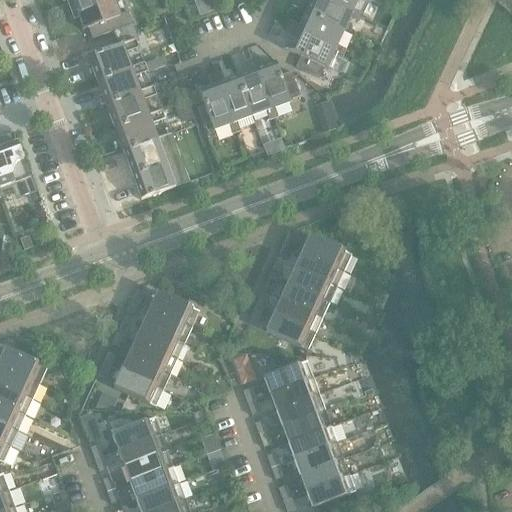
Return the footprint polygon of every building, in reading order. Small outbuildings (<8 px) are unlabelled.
[(115,32),(133,25),(128,13),(119,17),(112,0),(80,0),(68,5),(74,20),(78,19),(83,31),(99,25),(103,37),(115,32)] [(302,0),(310,3),(304,15),(344,33),(351,19),(359,23),(360,19),(319,0),(302,0)] [(319,0),(360,19),(362,15),(354,11),(359,0),(319,0)] [(289,23),(287,29),(344,55),(346,51),(338,48),(344,33),(304,15),(299,27),(289,23)] [(115,32),(120,47),(89,58),(98,83),(131,70),(131,69),(125,54),(139,50),(137,45),(140,44),(133,25),(115,32)] [(344,55),(287,29),(284,35),(293,40),(288,52),(301,58),(296,69),(319,80),(324,69),(327,70),(334,55),(342,59),(344,55)] [(258,59),(252,62),(274,121),(278,119),(275,110),(290,105),(289,102),(300,98),(291,74),(279,78),(274,65),(261,69),(258,59)] [(270,122),(274,121),(252,62),(245,64),(249,74),(236,78),(252,119),(267,113),(270,122)] [(98,83),(107,106),(140,94),(140,93),(134,78),(147,73),(144,65),(131,69),(131,70),(98,83)] [(220,73),(214,75),(236,135),(241,133),(237,124),(252,119),(236,78),(224,83),(220,73)] [(232,136),(236,135),(214,75),(208,78),(211,88),(199,92),(214,133),(229,127),(232,136)] [(140,94),(107,106),(115,130),(149,118),(148,117),(143,101),(156,96),(153,88),(140,93),(140,94)] [(157,141),(157,140),(151,125),(165,120),(162,112),(148,117),(149,118),(115,130),(124,153),(157,141)] [(0,200),(1,200),(0,198),(0,190),(30,179),(13,134),(0,139),(0,200)] [(124,153),(133,177),(166,165),(166,164),(160,149),(173,144),(170,136),(157,140),(157,141),(124,153)] [(133,177),(142,201),(175,189),(169,172),(182,167),(179,159),(166,164),(166,165),(133,177)] [(297,239),(289,235),(283,247),(291,251),(297,239)] [(309,239),(301,255),(343,275),(351,258),(309,239)] [(291,251),(283,247),(278,258),(287,261),(291,251)] [(301,255),(294,271),(336,291),(343,275),(301,255)] [(282,271),(274,267),(269,279),(277,282),(282,271)] [(294,271),(287,287),(329,306),(336,291),(294,271)] [(277,282),(269,279),(264,290),(272,293),(277,282)] [(287,287),(280,302),(322,322),(329,306),(287,287)] [(137,291),(131,303),(139,306),(144,295),(137,291)] [(150,311),(192,331),(199,314),(157,295),(150,311)] [(268,302),(259,298),(254,310),(262,314),(268,302)] [(280,302),(272,319),(314,338),(322,322),(280,302)] [(139,306),(131,303),(126,315),(134,318),(139,306)] [(262,314),(254,310),(249,321),(257,325),(262,314)] [(150,311),(143,327),(185,346),(192,331),(150,311)] [(314,338),(272,319),(265,334),(307,354),(314,338)] [(122,322),(117,333),(125,337),(130,326),(122,322)] [(185,346),(143,327),(136,342),(177,361),(185,346)] [(125,337),(117,333),(112,345),(120,348),(125,337)] [(136,342),(128,358),(170,377),(177,361),(136,342)] [(5,350),(0,360),(0,368),(38,386),(45,369),(5,350)] [(108,354),(103,365),(110,369),(115,357),(108,354)] [(249,354),(234,360),(244,385),(258,380),(249,354)] [(128,358),(121,373),(163,393),(170,377),(128,358)] [(264,380),(270,397),(313,381),(307,364),(264,380)] [(110,369),(103,365),(97,376),(105,380),(110,369)] [(38,386),(0,368),(0,386),(31,401),(38,386)] [(163,393),(121,373),(114,389),(156,408),(163,393)] [(270,397),(276,413),(319,397),(313,381),(270,397)] [(0,386),(0,405),(24,417),(31,401),(0,386)] [(247,405),(256,402),(251,390),(243,393),(247,405)] [(276,413),(282,429),(325,413),(319,397),(276,413)] [(256,402),(247,405),(252,416),(260,413),(256,402)] [(24,417),(0,405),(0,424),(17,432),(24,417)] [(282,429),(288,445),(331,430),(325,413),(282,429)] [(112,435),(118,453),(161,437),(155,420),(112,435)] [(255,425),(259,437),(268,434),(263,422),(255,425)] [(0,424),(0,442),(10,447),(17,432),(0,424)] [(288,445),(293,461),(336,445),(331,430),(288,445)] [(272,445),(268,434),(259,437),(263,448),(272,445)] [(118,453),(124,469),(167,453),(161,437),(118,453)] [(10,447),(0,442),(0,462),(2,464),(10,447)] [(293,461),(299,478),(342,462),(336,445),(293,461)] [(91,450),(95,461),(103,458),(99,447),(91,450)] [(124,469),(130,485),(173,469),(167,453),(124,469)] [(267,458),(271,469),(280,466),(275,455),(267,458)] [(103,458),(95,461),(99,473),(107,469),(103,458)] [(299,478),(305,494),(348,478),(342,462),(299,478)] [(284,478),(280,466),(271,469),(276,481),(284,478)] [(130,485),(136,501),(179,485),(173,469),(130,485)] [(0,476),(0,496),(9,493),(2,475),(0,476)] [(102,481),(107,493),(115,490),(111,478),(102,481)] [(348,478),(305,494),(311,510),(354,495),(348,478)] [(136,501),(139,511),(155,511),(184,501),(179,485),(136,501)] [(279,490),(283,502),(291,499),(287,487),(279,490)] [(115,490),(107,493),(111,505),(119,502),(115,490)] [(0,496),(0,511),(5,511),(15,509),(9,493),(0,496)] [(290,511),(296,510),(291,499),(283,502),(287,511),(290,511)] [(155,511),(188,511),(184,501),(155,511)]
